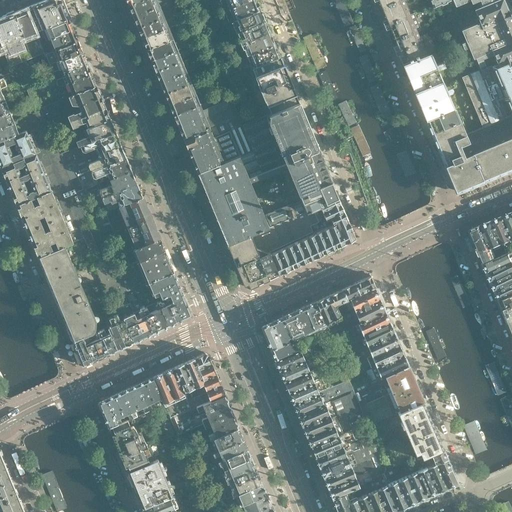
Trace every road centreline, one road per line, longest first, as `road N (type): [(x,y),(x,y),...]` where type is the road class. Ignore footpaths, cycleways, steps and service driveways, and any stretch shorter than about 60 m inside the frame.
road 1 (tertiary): [(82,0),(216,323)]
road 2 (tertiary): [(236,315),(103,0)]
road 3 (residential): [(266,0),(372,253)]
road 4 (residential): [(372,253),(472,493)]
road 5 (residential): [(454,214),(364,0)]
road 6 (tertiary): [(316,511),(236,315)]
road 7 (residential): [(77,385),(0,207)]
road 8 (tertiary): [(220,333),(296,511)]
road 9 (residential): [(511,359),(454,214)]
road 10 (tertiary): [(77,385),(216,323)]
road 11 (tertiary): [(82,396),(220,333)]
road 12 (tertiary): [(236,315),(372,253)]
road 13 (residential): [(131,511),(82,396)]
